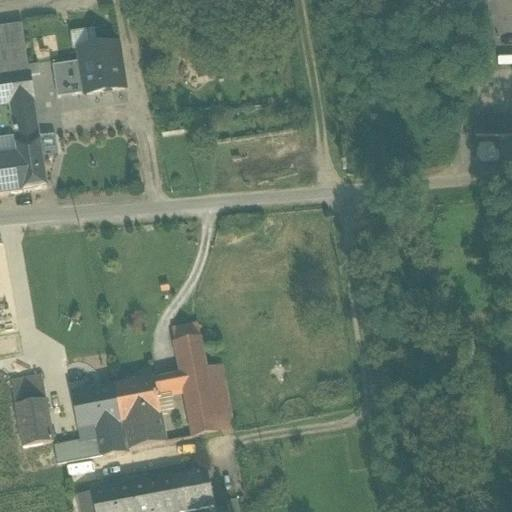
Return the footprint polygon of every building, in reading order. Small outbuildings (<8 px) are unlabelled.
[(22,27),(0,29),(0,78),(29,74),(22,27)] [(76,51),(82,100),(126,94),(120,45),(76,51)] [(29,74),(0,78),(0,109),(10,108),(16,148),(40,143),(29,74)] [(0,159),(17,157),(16,148),(10,108),(0,109),(0,159)] [(511,124),(476,124),(476,138),(511,137),(511,124)] [(47,191),(40,143),(16,148),(17,157),(23,195),(47,191)] [(0,159),(0,197),(23,195),(17,157),(0,159)] [(511,306),(511,304),(509,305),(505,307),(501,310),(500,314),(500,319),(511,385),(511,511),(506,511),(470,324),(468,320),(465,317),(461,315),(456,315),(440,318),(441,320),(456,317),(461,317),(464,318),(467,321),(468,325),(504,511),(511,511),(511,374),(502,318),(502,315),(503,311),(506,308),(510,307),(511,306)] [(171,326),(175,346),(200,341),(197,321),(171,326)] [(200,341),(175,346),(194,440),(219,435),(207,372),(200,341)] [(221,369),(207,372),(219,435),(233,432),(221,369)] [(42,377),(11,383),(15,408),(46,403),(42,377)] [(167,379),(153,382),(156,395),(170,393),(167,379)] [(153,382),(114,390),(121,425),(125,424),(160,417),(156,395),(153,382)] [(114,389),(74,397),(82,440),(83,445),(99,442),(102,459),(124,455),(118,425),(121,425),(114,390),(114,389)] [(54,445),(46,403),(15,408),(23,451),(54,445)] [(160,417),(125,424),(131,452),(165,446),(160,417)] [(83,445),(82,440),(54,445),(23,451),(27,474),(102,459),(99,442),(83,445)] [(207,474),(173,480),(178,511),(199,511),(214,509),(207,474)] [(173,480),(132,487),(137,511),(178,511),(173,480)] [(137,511),(132,487),(92,495),(95,511),(137,511)] [(95,511),(92,495),(79,498),(81,511),(95,511)] [(243,511),(240,498),(221,503),(222,511),(243,511)]
